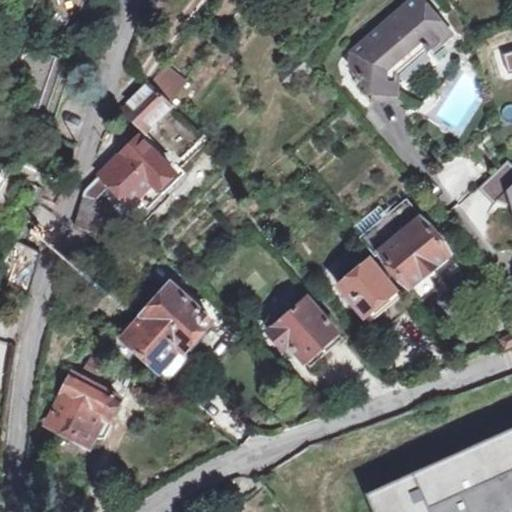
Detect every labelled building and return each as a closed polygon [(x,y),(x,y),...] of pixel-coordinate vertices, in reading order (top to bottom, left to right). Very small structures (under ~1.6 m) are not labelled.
[(373,95),(401,98),(403,76),(433,51),(435,53),(456,34),(425,0),(420,0),(369,45),(364,45),(354,54),(353,64),(363,74),(361,81),(373,95)] [(45,146),(66,85),(58,83),(64,65),(22,50),(16,69),(17,76),(23,77),(3,131),(45,146)] [(147,128),(172,105),(169,102),(184,83),(165,65),(150,83),(148,85),(125,106),(147,128)] [(401,98),(373,95),(373,104),(400,105),(401,98)] [(139,136),(100,174),(111,185),(130,206),(121,216),(132,227),(143,217),(146,220),(169,199),(165,195),(187,173),(181,167),(175,172),(139,136)] [(511,161),(509,159),(482,190),(497,204),(511,210),(511,161)] [(84,190),(83,195),(97,199),(111,185),(100,174),(84,190)] [(97,199),(83,195),(74,226),(96,232),(104,201),(97,199)] [(376,257),(379,254),(409,288),(450,255),(406,201),(360,239),(376,257)] [(0,277),(28,292),(40,251),(28,245),(13,238),(0,266),(0,277)] [(367,323),(399,298),(368,259),(336,285),(367,323)] [(168,379),(189,356),(184,352),(211,321),(168,283),(143,315),(123,339),(168,379)] [(281,348),(288,342),(294,351),(303,361),(323,344),(326,347),(335,338),(333,336),(337,332),(305,297),(266,331),(281,348)] [(87,444),(102,417),(109,420),(120,400),(76,374),(48,422),(87,444)] [(262,483),(280,506),(330,476),(311,444),(307,445),(256,476),(262,483)] [(429,511),(511,511),(511,473),(462,496),(461,493),(453,498),(454,500),(429,511)]
